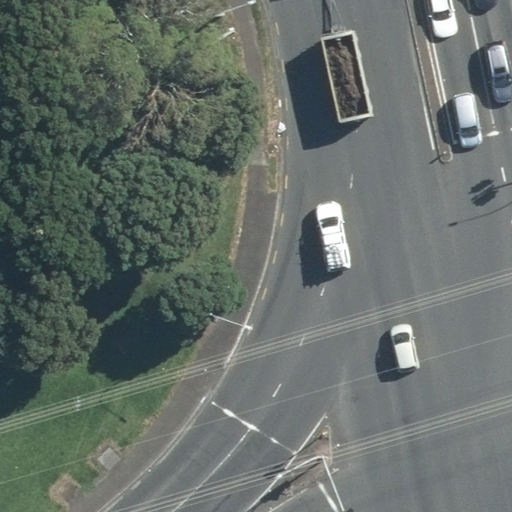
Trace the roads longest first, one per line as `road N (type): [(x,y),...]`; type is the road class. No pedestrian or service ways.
road 1 (primary): [(187,511),(253,434),(333,270),(365,122)]
road 2 (primary): [(441,433),(365,122)]
road 3 (primary): [(321,511),(441,433)]
road 4 (primary): [(365,122),(336,0)]
